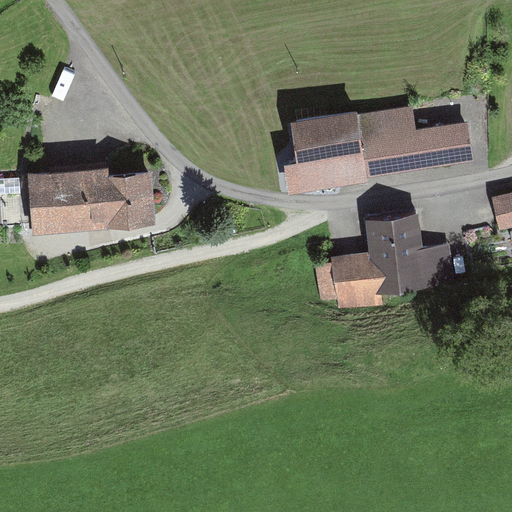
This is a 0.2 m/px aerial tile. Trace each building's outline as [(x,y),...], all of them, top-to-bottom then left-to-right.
[(368,175),(475,160),(469,118),(416,126),(413,104),(359,112),(358,106),(291,116),(297,156),(284,158),(289,191),(369,180),(368,175)] [(109,162),(28,169),(33,231),(157,221),(152,167),(110,170),(109,162)] [(20,177),(0,177),(0,193),(21,193),(20,177)] [(511,189),(492,194),(500,229),(511,226),(511,189)] [(456,281),(451,241),(424,244),(420,208),(365,215),(369,249),(332,254),(333,260),(315,262),(321,301),(336,299),(338,311),(382,305),(381,291),(456,281)]
